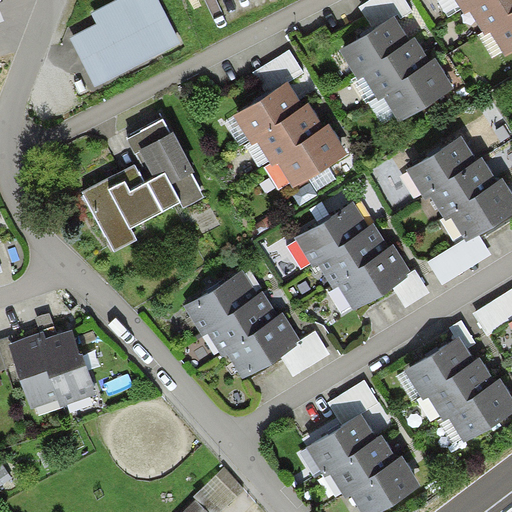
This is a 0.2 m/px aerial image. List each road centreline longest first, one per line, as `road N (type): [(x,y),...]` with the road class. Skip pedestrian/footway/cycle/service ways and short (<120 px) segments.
road 1 (residential): [(0,161),(319,0)]
road 2 (residential): [(511,265),(222,437)]
road 3 (residential): [(63,267),(118,316),(222,437)]
road 4 (residential): [(51,0),(0,134)]
road 5 (residential): [(0,163),(8,195),(63,267)]
